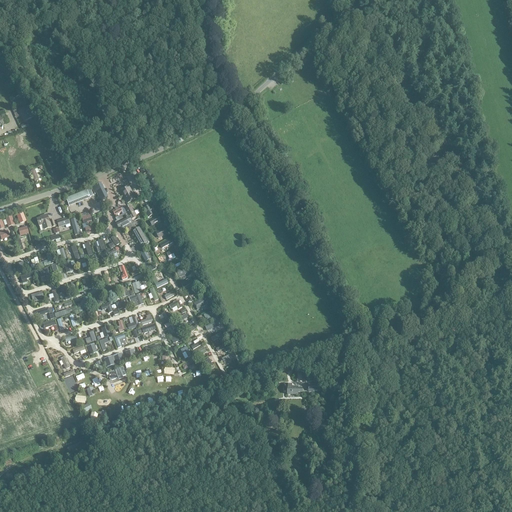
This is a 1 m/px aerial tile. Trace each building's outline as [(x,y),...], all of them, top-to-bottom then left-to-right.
[(29,106),(18,110),(19,112),(18,112),(17,108),(13,110),(16,118),(21,116),(24,122),(34,118),(29,106)] [(0,125),(9,122),(6,114),(0,116),(0,125)] [(92,188),(95,194),(96,193),(98,197),(97,198),(99,202),(108,198),(101,183),(92,188)] [(136,199),(129,186),(120,191),(127,204),(136,199)] [(87,191),(66,199),(69,207),(91,199),(87,191)] [(149,206),(143,209),(148,218),(154,215),(153,212),(155,211),(153,207),(151,209),(149,206)] [(122,212),(120,207),(113,211),(115,216),(122,212)] [(123,214),(123,215),(117,218),(119,221),(116,223),(119,230),(128,225),(129,228),(131,232),(136,229),(134,225),(133,226),(132,224),(133,223),(131,221),(138,218),(135,212),(134,213),(131,207),(125,210),(126,213),(125,214),(125,213),(123,214)] [(17,216),(20,224),(26,222),(23,214),(17,216)] [(43,218),(37,220),(39,226),(43,225),(43,227),(44,230),(55,226),(54,223),(53,220),(49,222),(48,219),(47,215),(42,217),(43,218)] [(84,225),(92,222),(90,216),(82,219),(84,225)] [(158,216),(148,221),(151,227),(161,222),(158,216)] [(15,225),(12,217),(6,219),(8,228),(15,225)] [(68,218),(64,219),(57,222),(59,228),(70,225),(68,218)] [(87,235),(95,232),(93,226),(85,229),(87,235)] [(27,227),(18,230),(20,236),(29,234),(27,227)] [(159,239),(168,234),(164,227),(155,232),(159,239)] [(140,228),(132,232),(140,246),(145,244),(146,246),(149,244),(140,228)] [(8,231),(0,233),(0,236),(1,240),(10,238),(8,231)] [(113,243),(108,246),(111,250),(115,247),(116,247),(120,244),(115,236),(111,239),(113,243)] [(173,242),(171,239),(160,245),(162,248),(173,242)] [(96,248),(98,253),(102,252),(106,251),(102,240),(98,241),(98,242),(100,247),(96,248)] [(89,243),(84,245),(88,257),(93,255),(89,243)] [(76,246),(71,247),(73,253),(76,260),(80,259),(76,246)] [(113,256),(117,254),(115,250),(108,254),(112,262),(115,261),(113,256)] [(175,258),(178,257),(175,250),(167,254),(168,257),(174,255),(175,258)] [(150,260),(145,251),(141,253),(146,262),(150,260)] [(51,254),(46,255),(48,261),(43,262),(45,266),(53,264),(51,254)] [(182,263),(180,259),(171,264),(173,267),(182,263)] [(77,262),(78,265),(80,272),(83,271),(82,264),(86,264),(85,260),(77,262)] [(21,269),(16,271),(18,275),(27,271),(24,262),(19,264),(21,269)] [(71,262),(64,263),(67,273),(73,272),(72,266),(71,262)] [(134,266),(137,272),(132,274),(133,277),(141,273),(137,265),(134,266)] [(121,268),(120,268),(122,273),(123,275),(123,276),(123,277),(122,278),(123,280),(125,280),(128,278),(124,267),(121,268)] [(48,269),(40,271),(42,278),(47,277),(47,279),(48,279),(49,281),(52,280),(51,275),(50,275),(48,269)] [(155,285),(157,289),(168,284),(166,280),(155,285)] [(138,283),(133,284),(135,293),(141,292),(138,283)] [(155,302),(160,300),(155,288),(150,290),(155,302)] [(188,295),(190,298),(201,291),(199,288),(188,295)] [(42,292),(31,296),(33,301),(38,299),(44,297),(42,292)] [(165,297),(167,300),(176,295),(174,292),(165,297)] [(139,295),(129,299),(131,302),(136,300),(139,306),(143,305),(139,295)] [(207,305),(203,299),(194,304),(198,310),(207,305)] [(117,307),(123,305),(124,310),(127,309),(125,301),(116,304),(117,307)] [(174,304),(170,306),(172,310),(177,307),(179,310),(182,308),(179,301),(177,302),(176,303),(175,302),(173,303),(174,304)] [(113,312),(112,308),(110,304),(102,307),(103,311),(108,309),(109,313),(113,312)] [(96,309),(87,312),(88,316),(94,314),(95,318),(99,317),(96,309)] [(70,310),(55,315),(57,319),(71,314),(70,310)] [(160,321),(162,324),(165,322),(169,320),(165,313),(162,315),(164,319),(160,321)] [(146,320),(141,322),(142,326),(153,322),(152,318),(151,315),(146,317),(147,319),(146,319),(146,320)] [(164,326),(166,329),(171,327),(173,331),(177,329),(173,322),(164,326)] [(155,330),(154,325),(142,329),(144,334),(155,330)] [(194,326),(185,331),(187,334),(196,329),(194,326)] [(214,342),(223,336),(222,333),(212,338),(214,342)] [(179,334),(171,338),(174,344),(182,340),(179,334)] [(124,335),(115,338),(117,346),(118,349),(122,347),(126,346),(125,343),(127,342),(126,339),(124,335)] [(107,340),(100,342),(103,352),(107,351),(105,345),(109,343),(107,340)] [(194,350),(203,345),(201,342),(192,347),(194,350)] [(87,347),(90,355),(98,353),(95,344),(87,347)] [(157,350),(155,344),(151,345),(154,353),(163,349),(162,347),(157,350)] [(227,344),(217,349),(219,352),(224,349),(226,353),(230,351),(228,347),(227,344)] [(199,357),(207,353),(204,348),(196,352),(199,357)] [(125,352),(128,360),(136,358),(133,350),(125,352)] [(113,356),(116,364),(124,362),(121,353),(113,356)] [(234,353),(221,359),(224,364),(230,361),(230,360),(236,357),(234,353)] [(166,355),(162,357),(162,361),(165,364),(171,361),(171,359),(169,359),(169,358),(166,355)] [(104,359),(107,368),(115,365),(112,356),(104,359)] [(61,359),(66,370),(71,368),(66,357),(61,359)] [(202,363),(206,370),(213,366),(211,363),(212,362),(211,360),(210,361),(209,359),(208,358),(206,359),(207,360),(202,363)] [(185,370),(195,364),(193,360),(183,366),(185,370)] [(126,376),(123,368),(108,373),(111,381),(126,376)] [(172,387),(174,385),(168,379),(165,382),(172,387)] [(285,385),(285,389),(287,389),(287,395),(298,395),(298,392),(298,390),(302,390),(302,388),(298,388),(291,388),(292,385),(285,385)] [(217,405),(208,409),(210,414),(219,411),(217,405)] [(67,449),(71,459),(71,460),(90,453),(90,452),(86,442),(67,449)]
